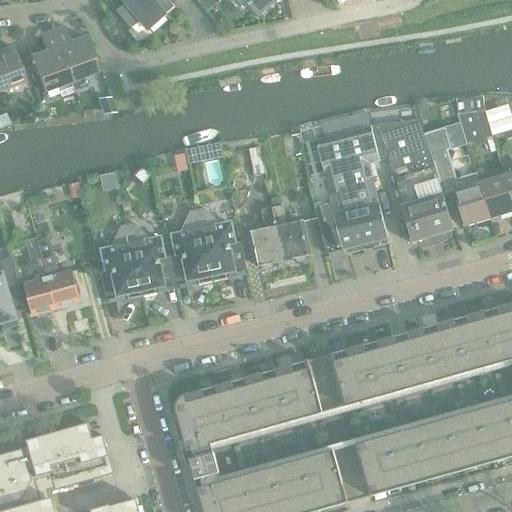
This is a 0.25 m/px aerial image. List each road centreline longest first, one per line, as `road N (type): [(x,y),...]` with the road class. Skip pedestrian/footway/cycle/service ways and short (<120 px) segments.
road 1 (tertiary): [(129,367),(511,263)]
road 2 (residential): [(77,5),(88,9),(108,58),(119,65),(418,0)]
road 3 (residential): [(175,511),(129,367)]
road 4 (tertiary): [(0,403),(129,367)]
